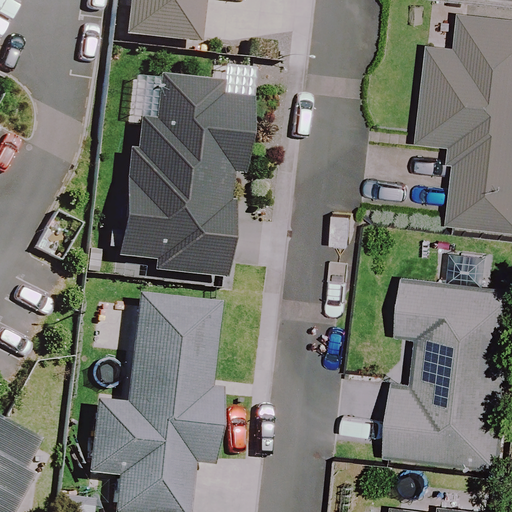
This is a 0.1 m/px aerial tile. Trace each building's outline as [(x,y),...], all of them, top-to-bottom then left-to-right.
[(198,0),(126,0),(122,38),(194,47),(198,0)] [(511,20),(461,16),(458,49),(430,46),(421,143),(455,146),(448,225),(511,230),(511,20)] [(218,102),(219,86),(159,81),(153,146),(122,144),(112,262),(143,265),(142,277),(225,284),(232,207),(219,206),(223,167),(238,168),(244,104),(218,102)] [(511,364),(511,287),(403,278),(398,335),(417,337),(412,388),(392,386),(385,456),(503,467),(511,364)] [(216,308),(137,299),(124,409),(92,406),(84,475),(113,478),(109,511),(181,511),(188,461),(211,463),(219,394),(206,393),(216,308)]
